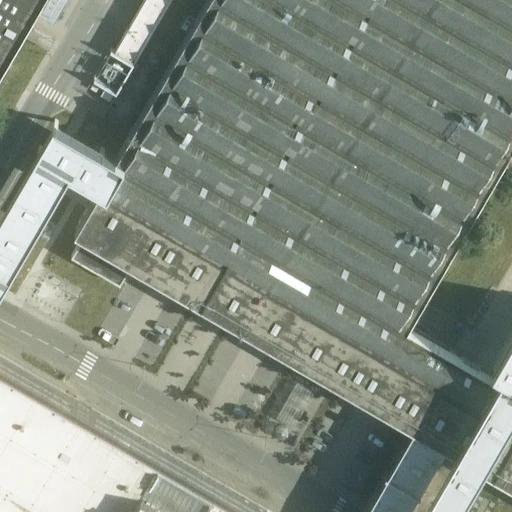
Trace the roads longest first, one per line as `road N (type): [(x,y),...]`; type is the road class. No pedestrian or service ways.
road 1 (unclassified): [(0,322),(322,511)]
road 2 (unclassified): [(0,180),(106,0)]
